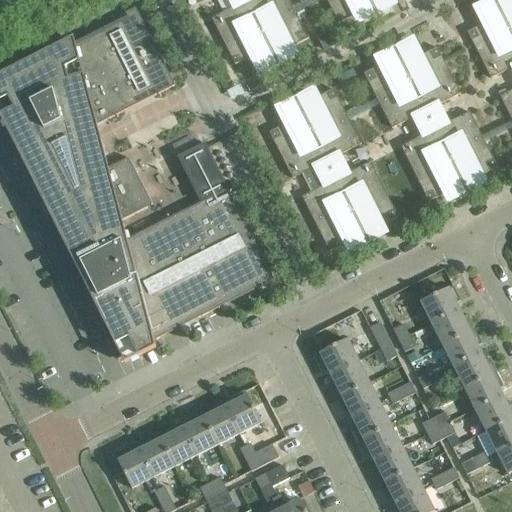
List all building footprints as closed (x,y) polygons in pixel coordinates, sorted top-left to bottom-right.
[(201,0),(202,2),(205,0),(228,0),(233,9),(211,20),(235,66),(255,56),(263,71),(291,57),(287,50),(308,40),(295,15),(324,0),(325,0),(338,25),(358,14),(362,21),(390,7),(386,0),(310,0),(293,9),(287,0),(201,0)] [(289,124),(269,134),(292,180),(303,174),(313,193),(302,198),(329,253),(350,243),(353,250),(381,236),(378,229),(398,219),(370,164),(348,175),(339,156),(361,145),(349,121),(379,106),(391,130),(413,119),(423,137),(401,148),(428,203),(440,197),(449,193),(452,200),(480,185),(477,179),(497,168),(484,143),(511,128),(511,0),(511,1),(510,0),(495,0),(480,8),(487,23),(467,34),(490,80),(511,68),(511,92),(500,98),(511,122),(482,138),(469,114),(447,125),(438,106),(460,95),(437,49),(416,59),(409,44),(381,58),(384,65),(364,75),(376,100),(346,116),(333,90),(313,101),(310,94),(282,108),(289,124)] [(175,87),(136,9),(125,15),(127,18),(13,75),(11,72),(0,77),(0,119),(3,125),(5,123),(24,162),(20,163),(47,216),(51,215),(101,314),(95,317),(117,360),(164,337),(163,334),(196,318),(197,320),(221,308),(220,306),(249,291),(251,293),(273,282),(253,241),(249,243),(246,237),(250,235),(205,146),(180,158),(203,203),(127,241),(122,222),(152,206),(129,159),(108,170),(102,147),(99,148),(90,130),(175,87)] [(421,304),(432,326),(459,312),(455,305),(460,302),(453,288),(421,304)] [(459,312),(432,326),(443,347),(475,331),(468,317),(463,320),(459,312)] [(381,351),(391,346),(380,324),(370,329),(381,351)] [(393,331),(399,343),(410,337),(404,326),(393,331)] [(443,347),(454,369),(481,355),(477,348),(482,345),(475,331),(443,347)] [(410,337),(399,343),(405,354),(416,349),(410,337)] [(327,369),(331,377),(358,363),(347,341),(315,357),(323,371),(327,369)] [(381,351),(373,355),(379,367),(396,358),(391,346),(381,351)] [(420,359),(417,352),(405,358),(408,364),(420,359)] [(454,369),(465,390),(496,374),(489,360),(485,363),(481,355),(454,369)] [(330,387),(337,400),(369,384),(358,363),(331,377),(335,384),(330,387)] [(441,368),(430,374),(435,384),(447,378),(441,368)] [(435,384),(430,374),(418,380),(424,390),(435,384)] [(465,390),(475,412),(503,398),(499,391),(503,388),(496,374),(465,390)] [(349,412),(353,420),(380,406),(369,384),(337,400),(344,414),(349,412)] [(411,384),(400,390),(405,400),(416,394),(411,384)] [(405,400),(400,390),(388,395),(393,405),(405,400)] [(233,405),(225,409),(239,436),(261,425),(245,393),(231,400),(233,405)] [(475,412),(486,433),(511,420),(511,405),(511,403),(506,406),(503,398),(475,412)] [(352,430),(359,443),(391,427),(380,406),(353,420),(357,427),(352,430)] [(216,408),(202,415),(218,446),(239,436),(225,409),(218,412),(216,408)] [(445,414),(433,420),(438,430),(450,424),(445,414)] [(190,426),(183,430),(196,457),(218,446),(202,415),(188,422),(190,426)] [(422,426),(427,436),(438,430),(433,420),(422,426)] [(511,420),(486,433),(497,455),(511,447),(511,420)] [(444,440),(455,435),(450,424),(438,430),(444,440)] [(371,455),(374,463),(402,449),(391,427),(359,443),(366,457),(371,455)] [(173,429),(159,436),(175,468),(196,457),(183,430),(175,434),(173,429)] [(427,436),(432,446),(444,440),(438,430),(427,436)] [(147,448),(140,452),(153,479),(175,468),(159,436),(145,443),(147,448)] [(240,450),(251,473),(278,459),(272,446),(255,455),(250,445),(240,450)] [(511,447),(497,455),(508,477),(511,474),(511,447)] [(374,473),(381,486),(412,470),(402,449),(374,463),(378,470),(374,473)] [(153,479),(140,452),(132,456),(130,451),(115,458),(132,490),(153,479)] [(472,460),(478,471),(489,465),(487,460),(491,458),(488,452),(472,460)] [(478,471),(472,460),(461,466),(466,476),(478,471)] [(272,501),(277,511),(305,511),(300,502),(286,509),(280,496),(277,498),(272,489),(289,480),(283,467),(266,475),(271,487),(261,492),(267,504),(272,501)] [(392,498),(396,506),(423,492),(412,470),(381,486),(388,500),(392,498)] [(454,470),(442,475),(448,486),(459,480),(454,470)] [(255,481),(261,492),(271,487),(266,475),(255,481)] [(448,486),(442,475),(431,481),(436,492),(448,486)] [(199,490),(205,501),(216,496),(226,491),(220,479),(199,490)] [(154,494),(160,505),(170,500),(165,488),(154,494)] [(232,502),(226,491),(216,496),(221,507),(222,507),(232,502)] [(433,511),(423,492),(396,506),(399,511),(433,511)] [(216,496),(205,501),(210,511),(223,511),(222,507),(221,507),(216,496)] [(170,500),(160,505),(163,511),(174,511),(176,511),(170,500)]
